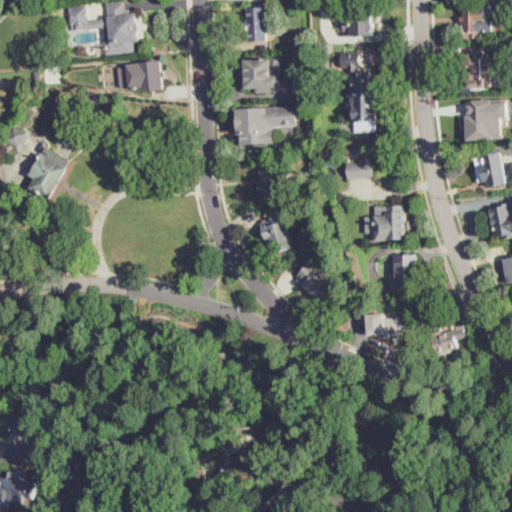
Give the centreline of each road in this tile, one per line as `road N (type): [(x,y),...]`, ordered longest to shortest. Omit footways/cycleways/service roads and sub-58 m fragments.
road 1 (residential): [(511,396),(406,378),(192,299),(82,284),(0,292)]
road 2 (residential): [(511,359),(482,311),(440,197),(419,0)]
road 3 (residential): [(304,334),(234,258),(211,203),(201,0)]
